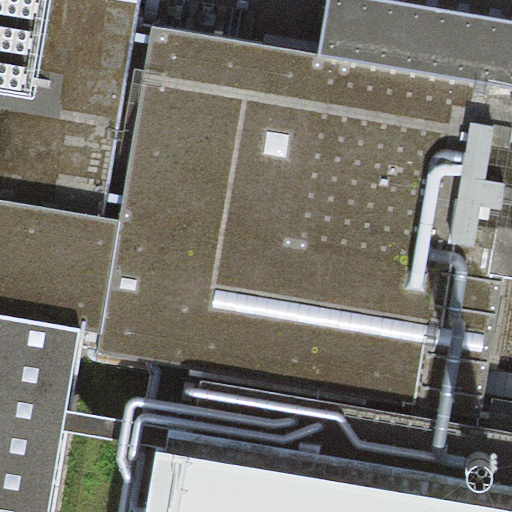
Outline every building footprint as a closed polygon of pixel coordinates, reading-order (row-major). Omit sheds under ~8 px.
[(49,511),(134,14),(48,0),(0,0),(0,511),(49,511)] [(511,63),(145,0),(142,0),(110,187),(511,255),(511,63)] [(511,25),(364,0),(297,0),(294,19),(511,57),(511,25)] [(494,258),(107,191),(83,329),(470,396),(494,258)] [(492,407),(187,351),(179,395),(484,451),(492,407)] [(511,511),(511,485),(157,425),(142,511),(511,511)]
